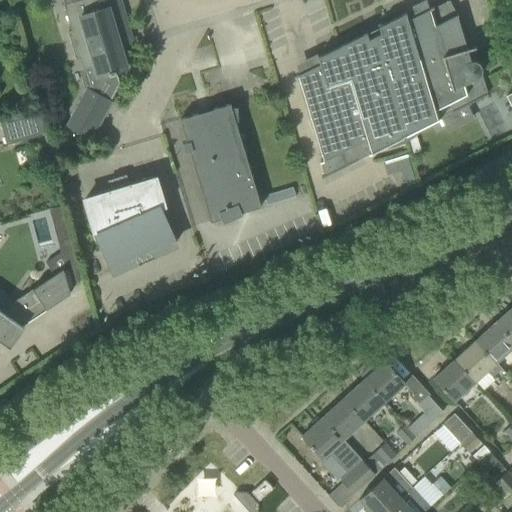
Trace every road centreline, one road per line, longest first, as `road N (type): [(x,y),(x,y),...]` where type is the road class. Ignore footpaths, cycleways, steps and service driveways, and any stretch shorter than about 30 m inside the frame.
road 1 (tertiary): [(92,414),(189,349),(511,205)]
road 2 (residential): [(214,403),(256,363),(295,341),(511,250)]
road 3 (residential): [(106,511),(214,403)]
road 4 (residential): [(314,511),(214,403)]
road 5 (unknown): [(178,12),(173,48),(127,142)]
road 6 (tertiary): [(0,491),(92,414)]
